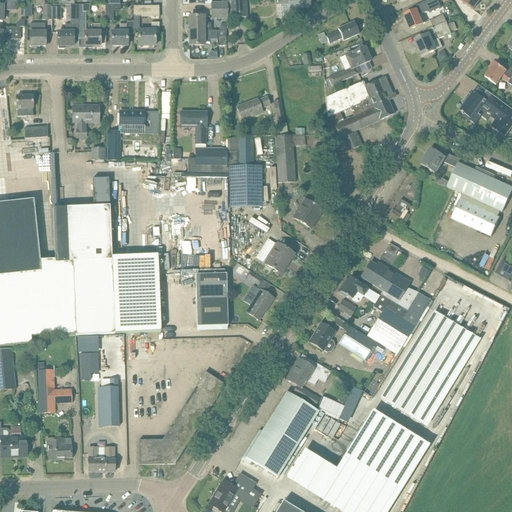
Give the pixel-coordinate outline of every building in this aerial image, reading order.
[(0,22),(2,22),(3,10),(16,11),(16,5),(24,6),(25,1),(17,1),(13,1),(3,0),(3,6),(0,6),(0,22)] [(228,18),(248,17),(246,0),(239,0),(228,1),(228,11),(228,18)] [(274,0),(275,6),(289,5),(289,19),(303,13),(302,12),(302,10),(303,9),(309,9),(308,0),(274,0)] [(413,12),(404,16),(410,30),(419,26),(423,25),(419,16),(428,12),(429,14),(441,9),(437,0),(431,0),(425,3),(415,7),(416,10),(413,12)] [(480,1),(479,0),(459,0),(473,10),(480,1)] [(211,5),(211,11),(228,11),(228,1),(222,1),(222,2),(212,3),(211,3),(211,5)] [(52,20),(52,7),(52,6),(43,5),(43,20),(52,20)] [(52,7),(52,20),(61,21),(61,8),(64,8),(64,5),(58,5),(52,5),(52,7)] [(79,25),(78,31),(86,31),(86,12),(83,12),(83,5),(79,5),(79,18),(79,25)] [(113,5),(105,5),(105,22),(113,22),(113,5)] [(155,47),(155,34),(159,34),(159,23),(151,23),(151,31),(139,31),(140,17),(159,17),(159,6),(133,7),(133,22),(133,31),(136,31),(136,47),(155,47)] [(211,19),(228,19),(228,18),(228,11),(211,11),(211,19)] [(444,15),(430,21),(433,28),(447,22),(446,22),(444,15)] [(203,23),(203,17),(189,17),(189,31),(211,31),(211,23),(203,23)] [(450,20),(446,22),(447,22),(450,32),(456,29),(454,23),(452,23),(450,20)] [(127,31),(133,31),(133,22),(127,22),(127,25),(119,25),(119,33),(111,33),(111,47),(127,47),(127,31)] [(424,37),(415,41),(422,57),(436,51),(442,48),(439,39),(451,34),(450,32),(447,22),(433,28),(428,30),(424,32),(425,37),(424,37)] [(326,37),(329,45),(342,40),(343,42),(359,35),(353,23),(338,29),(339,32),(326,37)] [(38,25),(30,25),(30,33),(30,37),(30,47),(45,47),(45,37),(45,33),(44,25),(38,25)] [(73,47),(73,34),(78,34),(78,31),(79,25),(65,25),(65,33),(57,33),(57,47),(58,47),(58,48),(59,49),(64,49),(65,48),(65,47),(73,47)] [(86,31),(78,31),(78,34),(78,39),(84,39),(84,47),(85,47),(86,48),(91,48),(92,47),(100,47),(100,44),(105,44),(105,33),(100,33),(100,25),(93,25),(93,33),(86,33),(86,31)] [(19,41),(20,41),(20,29),(1,28),(1,32),(0,32),(0,48),(2,48),(2,40),(12,40),(12,41),(12,40),(19,40),(19,41)] [(211,31),(189,31),(189,46),(204,46),(204,40),(217,40),(217,47),(226,47),(226,37),(226,31),(220,31),(213,31),(211,31)] [(370,62),(364,48),(345,56),(351,69),(325,81),(325,89),(333,86),(358,75),(355,68),(358,67),(370,62)] [(445,52),(437,57),(440,62),(442,60),(448,57),(445,52)] [(309,54),(302,56),(304,66),(311,65),(309,54)] [(496,86),(501,78),(511,86),(511,89),(511,91),(511,92),(511,77),(505,73),(506,72),(495,63),(485,77),(496,86)] [(355,132),(394,115),(388,102),(393,99),(384,78),(365,87),(363,83),(336,94),(326,99),(328,124),(330,128),(334,137),(338,135),(346,153),(361,146),(355,132)] [(333,86),(325,89),(326,99),(336,94),(333,86)] [(464,105),(460,111),(463,114),(461,117),(474,126),(481,117),(487,121),(490,117),(494,121),(490,127),(505,138),(511,128),(511,109),(504,104),(495,97),(487,91),(481,100),(472,94),(471,96),(469,99),(467,98),(463,104),(464,105)] [(32,96),(16,97),(16,110),(17,110),(17,117),(33,117),(32,109),(33,109),(32,96)] [(236,108),(240,117),(241,121),(262,113),(261,109),(270,105),(267,98),(258,102),(257,100),(236,108)] [(274,103),(278,126),(279,126),(280,127),(285,126),(280,102),(274,103)] [(77,123),(77,129),(76,129),(76,139),(87,139),(87,129),(86,129),(86,124),(85,124),(85,123),(98,123),(98,107),(72,107),(72,123),(77,123)] [(119,112),(119,127),(144,127),(144,113),(119,112)] [(180,113),(179,128),(196,128),(196,145),(205,145),(205,128),(206,128),(207,113),(180,113)] [(48,138),(47,127),(24,129),(25,140),(48,138)] [(488,132),(482,140),(485,142),(491,134),(488,132)] [(108,133),(107,160),(111,160),(111,162),(121,162),(121,133),(108,133)] [(305,135),(293,136),(293,147),(305,146),(305,135)] [(230,168),(230,208),(262,207),(261,167),(252,167),(252,136),(237,136),(237,139),(227,139),(227,168),(230,168)] [(295,183),(293,147),(293,136),(275,137),(278,184),(295,183)] [(91,149),(92,161),(105,161),(104,149),(91,149)] [(442,162),(456,169),(459,164),(460,160),(446,154),(443,158),(430,149),(421,165),(435,173),(442,162)] [(226,169),(227,150),(195,150),(195,160),(187,159),(187,174),(228,175),(228,169),(226,169)] [(459,164),(456,169),(447,188),(462,195),(451,219),(491,237),(495,228),(499,219),(498,218),(500,212),(502,213),(501,213),(502,213),(511,191),(511,187),(493,179),(494,176),(476,168),(475,171),(459,164)] [(511,171),(495,166),(494,170),(510,176),(511,171)] [(94,207),(53,209),(55,260),(55,264),(68,263),(68,265),(71,265),(75,336),(114,334),(160,333),(157,256),(111,258),(108,179),(93,180),(94,207)] [(312,222),(319,210),(321,211),(304,200),(292,219),(310,230),(314,223),(312,222)] [(0,203),(0,347),(31,344),(30,337),(75,336),(71,265),(68,265),(68,263),(55,264),(55,260),(39,261),(33,201),(0,203)] [(398,220),(404,223),(409,216),(406,214),(407,212),(406,211),(409,206),(401,201),(395,211),(394,210),(390,216),(398,220)] [(139,240),(149,239),(148,219),(139,219),(139,240)] [(393,258),(398,249),(387,243),(382,253),(393,258)] [(265,265),(281,275),(281,274),(280,273),(287,261),(289,262),(293,255),(277,245),(265,265)] [(477,268),(488,271),(492,260),(481,256),(477,268)] [(511,263),(504,259),(496,273),(511,281),(511,263)] [(360,277),(360,278),(382,292),(380,296),(407,312),(413,301),(403,294),(410,284),(382,267),(381,269),(369,262),(369,263),(370,263),(361,278),(360,277)] [(423,280),(428,271),(423,267),(417,277),(423,280)] [(262,280),(250,272),(246,278),(258,286),(262,280)] [(226,275),(196,276),(198,331),(228,330),(226,275)] [(419,320),(358,284),(349,278),(345,286),(343,285),(337,293),(344,298),(346,296),(356,303),(359,302),(359,303),(360,302),(361,302),(364,297),(376,305),(374,309),(382,313),(367,336),(386,349),(397,355),(419,320)] [(246,313),(250,315),(258,321),(265,310),(266,311),(273,299),(260,291),(246,313)] [(337,310),(350,317),(356,308),(343,301),(337,310)] [(370,397),(426,428),(476,337),(428,311),(393,374),(385,370),(370,397)] [(343,323),(340,328),(345,331),(349,326),(343,323)] [(309,343),(320,350),(323,352),(323,351),(327,353),(331,352),(335,347),(334,342),(330,340),(334,333),(321,324),(309,343)] [(364,361),(367,362),(375,351),(379,353),(382,354),(385,349),(382,347),(382,346),(376,342),(375,344),(349,328),(339,345),(364,361)] [(162,335),(124,336),(125,388),(192,387),(191,340),(162,340),(162,335)] [(47,357),(46,345),(36,346),(37,358),(43,358),(47,357)] [(0,351),(0,391),(15,390),(12,350),(0,351)] [(99,356),(81,356),(81,382),(91,382),(91,375),(99,375),(99,356)] [(298,360),(286,380),(301,390),(310,376),(317,380),(325,378),(329,373),(317,365),(314,370),(298,360)] [(37,372),(40,413),(56,413),(55,404),(72,403),(71,389),(54,390),(54,377),(58,377),(57,369),(53,369),(54,371),(37,372)] [(138,441),(139,466),(175,465),(225,386),(205,373),(162,441),(138,441)] [(99,388),(100,428),(118,428),(117,380),(109,380),(110,387),(99,388)] [(286,393),(261,432),(259,431),(241,460),(249,465),(251,463),(277,479),(318,413),(286,393)] [(302,400),(314,407),(319,400),(307,393),(302,400)] [(317,410),(320,411),(338,419),(345,405),(323,395),(317,410)] [(297,449),(279,481),(334,511),(384,511),(423,443),(365,410),(332,468),(297,449)] [(314,428),(332,435),(337,422),(320,415),(314,428)] [(0,423),(0,422),(0,443),(1,443),(1,459),(26,458),(26,448),(26,438),(21,438),(10,438),(10,432),(7,429),(0,430),(0,423)] [(48,451),(48,459),(72,459),(72,447),(71,439),(67,439),(46,439),(46,451),(48,451)] [(106,447),(89,448),(88,473),(114,473),(114,460),(114,447),(106,447)] [(259,498),(251,493),(255,486),(239,476),(232,487),(224,482),(218,493),(217,493),(209,505),(213,508),(219,511),(224,511),(227,507),(233,511),(239,500),(253,509),(259,498)] [(298,511),(282,502),(276,511),(298,511)]
